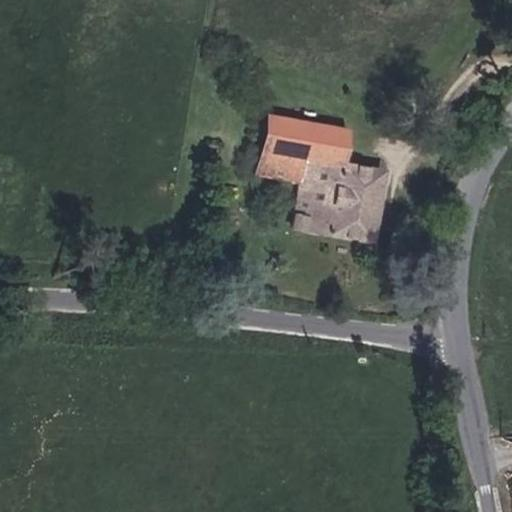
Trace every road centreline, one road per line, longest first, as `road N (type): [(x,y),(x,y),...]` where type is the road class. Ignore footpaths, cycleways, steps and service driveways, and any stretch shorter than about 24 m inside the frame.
road 1 (unclassified): [(0,303),(71,295),(437,331)]
road 2 (tertiary): [(437,331),(441,141),(486,97),(511,92)]
road 3 (tertiary): [(469,511),(437,331)]
